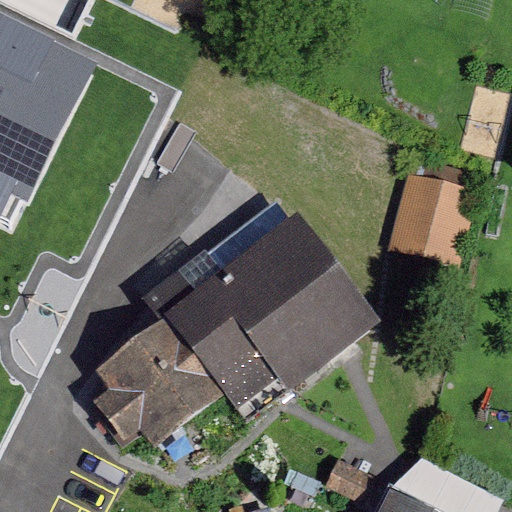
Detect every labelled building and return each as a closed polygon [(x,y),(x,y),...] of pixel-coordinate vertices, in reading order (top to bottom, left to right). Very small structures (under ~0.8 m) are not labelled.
[(101,63),(0,14),(0,212),(9,194),(32,206),(101,63)] [(207,160),(254,199),(305,140),(259,100),(207,160)] [(476,192),(416,183),(406,254),(465,263),(476,192)] [(379,329),(293,220),(162,323),(164,325),(224,402),(236,417),(276,386),(288,401),(379,329)] [(157,455),(224,402),(164,325),(96,378),(109,395),(94,407),(128,450),(143,438),(157,455)] [(410,511),(392,503),(387,511),(410,511)]
